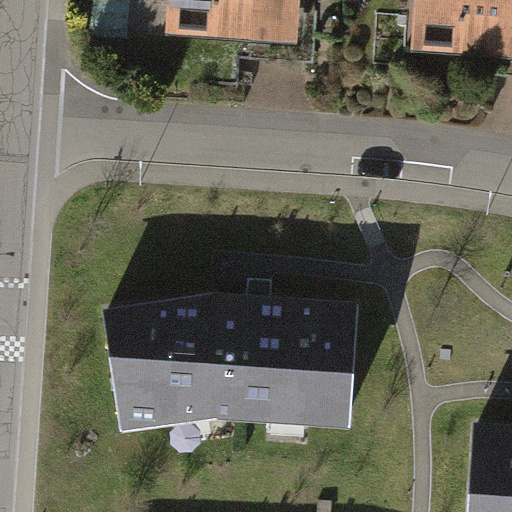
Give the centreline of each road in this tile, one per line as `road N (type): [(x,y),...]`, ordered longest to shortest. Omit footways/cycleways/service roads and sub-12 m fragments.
road 1 (residential): [(8,122),(443,148),(511,162)]
road 2 (residential): [(0,308),(8,122)]
road 3 (residential): [(8,122),(20,0)]
